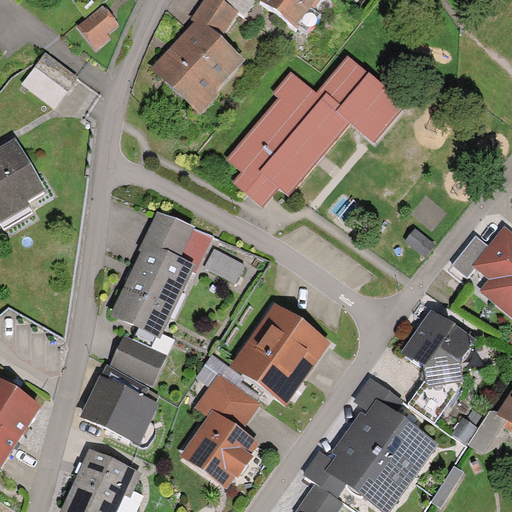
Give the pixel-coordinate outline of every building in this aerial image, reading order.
[(204,0),(203,2),(222,19),(233,7),(225,0),(204,0)] [(225,0),(233,7),(240,13),(251,0),(225,0)] [(314,0),(263,0),(295,25),(314,0)] [(120,18),(105,2),(76,28),(96,49),(110,37),(105,31),(120,18)] [(222,19),(203,2),(189,16),(197,23),(209,34),(222,19)] [(209,34),(197,23),(173,51),(168,47),(153,64),(191,97),(208,79),(213,83),(236,58),(209,34)] [(276,85),(282,91),(228,154),(241,165),(233,176),(253,193),(262,183),(269,188),(277,178),(287,187),(347,116),(371,137),(402,101),(346,54),(314,92),(288,70),(276,85)] [(67,94),(78,79),(46,55),(35,70),(67,94)] [(0,217),(44,190),(16,145),(0,155),(0,217)] [(144,244),(187,264),(194,267),(211,231),(158,206),(140,243),(144,244)] [(430,241),(413,226),(402,239),(419,254),(430,241)] [(488,246),(476,261),(501,282),(490,295),(511,313),(511,233),(504,227),(488,246)] [(476,261),(488,246),(473,234),(445,267),(460,279),(476,261)] [(187,264),(144,244),(114,310),(147,325),(157,303),(161,305),(171,283),(177,286),(187,264)] [(243,261),(213,244),(201,265),(231,282),(243,261)] [(299,330),(268,307),(255,325),(262,330),(240,360),(282,391),(305,360),(308,363),(326,338),(304,322),(299,330)] [(423,376),(449,396),(460,383),(455,358),(471,338),(432,309),(403,349),(422,362),(423,376)] [(110,363),(146,381),(167,339),(154,333),(147,347),(124,336),(110,363)] [(218,370),(234,380),(238,373),(210,354),(195,376),(208,385),(218,370)] [(146,381),(110,363),(104,377),(139,394),(146,381)] [(208,385),(245,410),(255,395),(234,380),(218,370),(208,385)] [(375,401),(388,410),(399,395),(369,373),(354,394),(371,406),(375,401)] [(449,396),(423,376),(406,399),(432,418),(449,396)] [(139,394),(104,377),(86,412),(129,434),(138,417),(143,419),(153,401),(139,394)] [(0,423),(16,434),(37,403),(0,378),(0,423)] [(245,410),(208,385),(196,403),(211,413),(233,428),(245,410)] [(511,390),(499,409),(511,418),(511,390)] [(375,401),(371,406),(352,433),(402,469),(425,437),(388,410),(375,401)] [(505,416),(488,405),(465,441),(483,452),(505,416)] [(233,428),(211,413),(184,454),(223,479),(250,439),(233,428)] [(472,422),(459,413),(447,430),(460,439),(472,422)] [(0,457),(16,434),(0,423),(0,457)] [(328,465),(344,476),(378,501),(402,469),(352,433),(332,460),(328,465)] [(59,507),(69,511),(110,511),(111,510),(114,511),(126,511),(134,495),(127,491),(138,467),(88,444),(59,507)] [(328,465),(332,460),(319,451),(304,471),(315,480),(332,492),(344,476),(328,465)] [(462,466),(450,458),(428,493),(440,501),(462,466)] [(332,492),(315,480),(298,504),(308,511),(326,511),(338,496),(332,492)]
